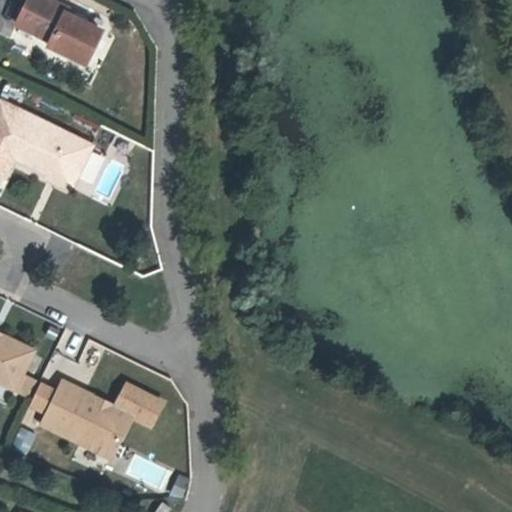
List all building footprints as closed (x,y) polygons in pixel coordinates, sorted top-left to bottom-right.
[(84,63),(101,31),(63,13),(66,8),(48,0),(27,0),(16,24),(50,41),(48,45),(84,63)] [(18,110),(0,148),(0,150),(49,175),(52,171),(73,181),(91,145),(18,110)] [(69,189),(73,181),(52,171),(49,175),(48,179),(69,189)] [(0,381),(15,388),(33,351),(4,337),(1,342),(0,341),(0,381)] [(22,419),(36,424),(50,385),(36,380),(22,419)] [(110,457),(131,415),(112,406),(110,411),(93,402),(95,398),(62,382),(42,424),(110,457)] [(112,406),(95,398),(93,402),(110,411),(112,406)] [(20,427),(13,447),(26,451),(33,431),(20,427)] [(167,511),(170,508),(162,502),(155,511),(167,511)]
